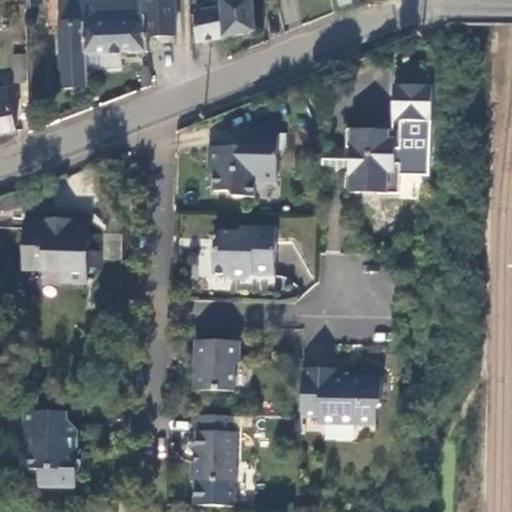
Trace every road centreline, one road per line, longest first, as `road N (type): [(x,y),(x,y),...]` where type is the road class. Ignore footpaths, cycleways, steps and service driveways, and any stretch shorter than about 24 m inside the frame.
road 1 (tertiary): [(158,107),(385,20),(432,10),(511,10)]
road 2 (residential): [(158,107),(151,312)]
road 3 (residential): [(151,312),(354,317)]
road 4 (residential): [(151,312),(138,485)]
road 5 (tertiary): [(0,165),(158,107)]
